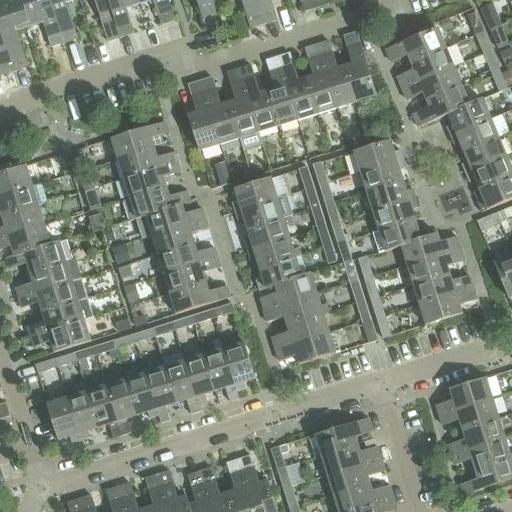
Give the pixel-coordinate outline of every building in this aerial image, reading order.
[(0,0),(0,26),(15,73),(28,69),(16,33),(30,28),(20,0),(0,0)] [(51,49),(64,45),(50,0),(20,0),(30,28),(43,24),(51,49)] [(50,0),(64,45),(77,40),(66,4),(77,0),(50,0)] [(94,0),(108,43),(121,39),(109,0),(94,0)] [(140,6),(138,0),(109,0),(121,39),(134,35),(127,10),(140,6)] [(175,22),(168,0),(138,0),(140,6),(154,1),(162,26),(175,22)] [(212,2),(220,0),(197,0),(207,31),(220,27),(212,2)] [(241,0),(251,30),(264,26),(256,0),(241,0)] [(270,0),(256,0),(264,26),(277,22),(270,0)] [(300,0),(304,13),(317,9),(314,0),(300,0)] [(329,0),(314,0),(317,9),(331,5),(329,0)] [(493,4),(482,9),(491,31),(502,27),(493,4)] [(468,17),(476,38),(484,35),(476,14),(468,17)] [(448,21),(440,25),(444,34),(452,30),(448,21)] [(0,72),(1,77),(15,73),(0,26),(0,72)] [(502,27),(491,31),(498,49),(509,45),(502,27)] [(409,57),(412,65),(446,50),(438,30),(386,51),(391,64),(409,57)] [(353,65),(344,67),(355,104),(377,97),(357,33),(344,37),(353,65)] [(476,38),(484,57),(492,54),(484,35),(476,38)] [(329,42),(317,46),(336,110),(355,104),(344,67),(338,69),(329,42)] [(313,77),(306,80),(317,116),(336,110),(317,46),(305,50),(313,77)] [(397,78),(402,91),(454,70),(446,50),(412,65),(414,71),(397,78)] [(511,50),(501,55),(507,70),(511,68),(511,50)] [(290,54),(278,58),(297,122),(317,116),(306,80),(299,82),(290,54)] [(484,57),(492,76),(500,73),(492,54),(484,57)] [(275,89),(266,92),(278,128),(297,122),(278,58),(266,62),(275,89)] [(251,67),(239,70),(259,134),(278,128),(266,92),(260,94),(251,67)] [(235,102),(228,104),(239,140),(242,152),(262,145),(259,134),(239,70),(227,74),(235,102)] [(424,95),(428,103),(462,89),(454,70),(402,91),(407,102),(424,95)] [(511,82),(508,72),(501,75),(502,76),(507,90),(511,87),(511,82)] [(501,75),(500,73),(492,76),(499,93),(507,90),(502,76),(501,75)] [(213,79),(200,83),(220,146),(239,140),(228,104),(221,106),(213,79)] [(199,153),(220,146),(200,83),(189,86),(197,114),(188,117),(199,153)] [(419,129),(449,116),(470,107),(469,106),(462,89),(428,103),(430,109),(413,116),(419,129)] [(483,100),(469,106),(470,107),(449,116),(453,126),(447,128),(451,138),(492,121),(483,100)] [(460,144),(465,154),(500,140),(492,121),(451,138),(454,146),(460,144)] [(112,140),(119,161),(154,150),(151,140),(169,135),(166,123),(112,140)] [(462,166),(466,176),(507,159),(500,140),(465,154),(469,163),(462,166)] [(355,153),(361,174),(403,161),(400,151),(394,153),(391,142),(355,153)] [(157,160),(154,150),(119,161),(125,180),(178,163),(175,154),(157,160)] [(476,181),(481,192),(511,179),(511,169),(507,159),(466,176),(470,184),(476,181)] [(406,170),(403,161),(361,174),(359,177),(361,188),(366,190),(367,193),(403,182),(400,172),(406,170)] [(181,173),(178,163),(125,180),(131,200),(167,189),(164,179),(181,173)] [(313,167),(319,187),(328,184),(321,164),(313,167)] [(0,197),(32,187),(26,167),(0,175),(0,197)] [(241,168),(228,172),(228,174),(232,185),(245,180),(241,168)] [(306,191),(314,189),(307,168),(299,171),(306,191)] [(228,174),(219,177),(222,188),(232,185),(228,174)] [(97,179),(82,184),(85,193),(94,190),(100,188),(97,179)] [(233,204),(236,213),(278,200),(271,179),(236,191),(239,202),(233,204)] [(511,201),(511,179),(481,192),(485,201),(478,204),(482,214),(511,201)] [(406,192),(403,182),(367,193),(374,213),(416,200),(413,190),(406,192)] [(32,187),(0,197),(0,208),(3,218),(39,207),(48,204),(42,184),(32,187)] [(334,204),(328,184),(319,187),(325,206),(334,204)] [(170,198),(167,189),(131,200),(123,203),(129,222),(136,220),(182,206),(191,203),(187,193),(170,198)] [(314,189),(306,191),(312,211),(320,208),(314,189)] [(248,230),(290,217),(293,217),(287,197),(278,200),(236,213),(238,222),(245,220),(248,230)] [(418,209),(416,200),(374,213),(380,232),(380,233),(416,222),(412,211),(418,209)] [(340,223),(334,204),(325,206),(332,226),(340,223)] [(182,206),(136,220),(142,240),(152,237),(206,221),(203,210),(185,216),(182,206)] [(0,229),(0,240),(45,227),(39,207),(3,218),(6,228),(0,229)] [(312,211),(318,230),(326,228),(320,208),(312,211)] [(511,208),(496,215),(500,225),(504,235),(510,232),(507,223),(508,221),(511,219),(511,208)] [(484,220),(477,223),(481,233),(500,225),(496,215),(484,220)] [(102,216),(89,220),(93,233),(102,231),(106,230),(102,216)] [(245,243),(248,252),(290,239),(287,228),(293,226),(290,217),(248,230),(251,241),(245,243)] [(209,230),(206,221),(152,237),(158,257),(194,246),(191,236),(209,230)] [(419,232),(416,222),(380,233),(380,232),(372,235),(378,255),(386,253),(402,248),(428,240),(428,238),(425,230),(419,232)] [(346,243),(340,223),(332,226),(338,246),(346,243)] [(0,251),(12,248),(15,257),(51,246),(45,227),(0,240),(0,251)] [(106,230),(102,231),(107,246),(116,243),(112,228),(106,230)] [(318,230),(324,250),(332,247),(326,228),(318,230)] [(437,235),(428,238),(428,240),(402,248),(408,267),(461,251),(458,239),(440,244),(437,235)] [(257,259),(260,270),(296,259),(296,258),(301,257),(299,249),(294,250),(290,239),(248,252),(251,261),(257,259)] [(51,246),(15,257),(6,260),(10,271),(27,265),(30,275),(66,264),(73,262),(66,241),(51,246)] [(352,262),(346,243),(338,246),(344,265),(352,262)] [(125,246),(112,249),(118,267),(131,263),(125,246)] [(197,255),(194,246),(158,257),(164,276),(218,260),(215,249),(197,255)] [(337,263),(332,247),(324,250),(329,265),(337,263)] [(465,263),(461,251),(408,267),(414,287),(450,276),(448,268),(465,263)] [(263,280),(257,282),(260,292),(275,287),(302,278),(302,277),(307,276),(301,257),(296,258),(296,259),(260,270),(263,280)] [(358,261),(364,281),(373,278),(367,258),(358,261)] [(511,258),(495,265),(510,300),(511,299),(511,258)] [(221,269),(218,260),(164,276),(170,296),(206,284),(203,274),(221,269)] [(16,290),(19,300),(82,281),(76,261),(66,264),(30,275),(34,285),(16,290)] [(344,265),(350,285),(358,282),(352,262),(344,265)] [(128,266),(119,269),(122,280),(132,277),(128,266)] [(260,300),(264,312),(317,295),(314,283),(319,282),(317,274),(311,276),(311,274),(302,277),(302,278),(275,287),(278,294),(260,300)] [(452,283),(450,276),(414,287),(420,306),(474,290),(470,277),(452,283)] [(364,281),(370,300),(379,298),(373,278),(364,281)] [(39,304),(43,314),(88,300),(82,281),(19,300),(22,310),(39,304)] [(350,285),(356,305),(365,302),(358,282),(350,285)] [(209,294),(206,284),(170,296),(177,316),(231,299),(227,288),(209,294)] [(134,286),(125,289),(130,305),(140,302),(134,286)] [(478,302),(474,290),(420,306),(426,326),(462,315),(460,307),(478,302)] [(285,318),(288,326),(324,315),(329,313),(327,306),(322,308),(317,295),(264,312),(268,323),(285,318)] [(370,300),(377,320),(385,317),(379,298),(370,300)] [(28,329),(31,339),(85,322),(94,319),(88,300),(43,314),(45,323),(28,329)] [(356,305),(362,324),(371,322),(365,302),(356,305)] [(232,305),(211,312),(214,320),(235,314),(232,305)] [(211,312),(191,318),(194,326),(214,320),(211,312)] [(273,338),(277,351),(330,334),(324,315),(288,326),(290,333),(273,338)] [(146,316),(135,320),(138,328),(149,324),(146,316)] [(385,317),(377,320),(383,340),(387,339),(392,337),(391,336),(390,331),(385,317)] [(191,318),(171,324),(174,333),(194,326),(191,318)] [(91,342),(85,322),(31,339),(34,349),(52,343),(55,354),(91,342)] [(128,322),(116,326),(119,333),(130,330),(128,322)] [(377,342),(371,322),(362,324),(369,344),(377,342)] [(171,324),(152,330),(155,339),(174,333),(171,324)] [(152,330),(133,336),(135,345),(155,339),(152,330)] [(330,334),(277,351),(280,363),(298,357),(300,366),(336,354),(341,353),(335,336),(330,334)] [(133,336),(113,342),(116,351),(135,345),(133,336)] [(113,342),(94,348),(97,357),(116,351),(113,342)] [(244,344),(223,350),(236,393),(237,393),(246,390),(244,384),(256,380),(244,344)] [(94,348),(74,354),(77,363),(97,357),(94,348)] [(239,401),(237,393),(236,393),(223,350),(203,357),(214,393),(226,389),(230,404),(239,401)] [(187,401),(191,416),(199,413),(197,406),(183,363),(181,352),(162,358),(163,362),(162,362),(164,369),(175,405),(187,401)] [(74,354),(55,360),(58,369),(77,363),(74,354)] [(205,396),(214,393),(203,357),(183,363),(197,406),(198,405),(200,413),(209,410),(205,396)] [(38,375),(58,369),(55,360),(36,367),(38,375)] [(166,408),(175,405),(164,369),(162,362),(155,364),(157,371),(144,375),(157,417),(158,417),(161,425),(170,422),(166,408)] [(136,417),(125,381),(123,374),(116,376),(118,383),(106,387),(121,438),(131,434),(127,420),(136,417)] [(149,420),(157,417),(144,375),(125,381),(136,417),(147,414),(149,420)] [(436,407),(439,417),(493,401),(486,380),(450,392),(453,402),(436,407)] [(113,440),(121,438),(106,387),(86,393),(97,430),(108,426),(113,440)] [(88,433),(97,430),(86,393),(67,399),(80,442),(90,439),(88,433)] [(71,445),(80,442),(67,399),(47,405),(59,442),(69,438),(71,445)] [(459,421),(463,432),(499,420),(493,401),(439,417),(442,426),(459,421)] [(0,405),(0,419),(9,417),(5,404),(0,405)] [(449,447),(452,457),(505,440),(499,420),(463,432),(466,441),(449,447)] [(315,437),(320,450),(313,453),(316,460),(322,458),(358,447),(355,439),(373,433),(369,421),(315,437)] [(472,461),(475,471),(511,460),(511,455),(510,456),(505,440),(452,457),(455,466),(472,461)] [(360,454),(358,447),(322,458),(328,478),(382,461),(378,448),(360,454)] [(271,451),(278,472),(286,469),(279,448),(271,451)] [(251,457),(239,461),(254,511),(277,511),(268,482),(260,485),(251,457)] [(511,481),(511,460),(475,471),(478,480),(461,486),(464,497),(511,481)] [(235,492),(228,494),(233,511),(254,511),(239,461),(227,465),(235,492)] [(385,472),(382,461),(328,478),(334,497),(370,486),(367,478),(385,472)] [(278,472),(284,491),(292,489),(286,469),(278,472)] [(212,470),(200,473),(212,511),(233,511),(228,494),(220,497),(212,470)] [(169,473),(158,476),(168,511),(190,511),(186,497),(178,499),(169,473)] [(187,497),(186,497),(190,511),(212,511),(200,473),(188,477),(191,487),(184,490),(187,497)] [(146,509),(147,511),(168,511),(158,476),(146,480),(154,507),(146,509)] [(130,485),(119,488),(126,511),(147,511),(146,509),(139,511),(130,485)] [(372,493),(370,486),(334,497),(338,511),(355,511),(394,500),(390,487),(372,493)] [(112,511),(126,511),(119,488),(107,492),(112,511)] [(284,491),(290,511),(298,508),(292,489),(284,491)] [(96,511),(91,496),(80,500),(83,511),(96,511)] [(83,511),(80,500),(67,504),(69,511),(83,511)] [(395,511),(397,511),(394,500),(355,511),(395,511)]
